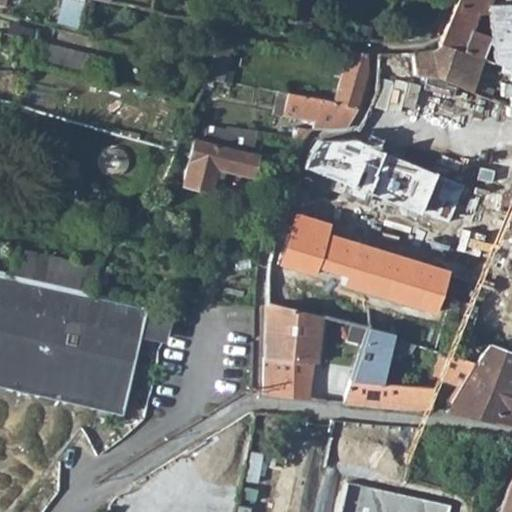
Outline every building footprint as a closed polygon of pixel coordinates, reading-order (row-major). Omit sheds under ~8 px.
[(140,11),(149,13),(152,2),(142,0),(140,11)] [(511,65),(511,0),(456,0),(439,46),(481,60),(511,65)] [(251,18),(247,13),(221,10),(219,23),(249,28),(251,18)] [(0,31),(2,32),(36,40),(39,29),(0,18),(0,31)] [(39,29),(49,32),(51,26),(48,25),(40,22),(39,29)] [(414,42),(429,40),(437,23),(400,25),(396,42),(414,42)] [(219,35),(207,77),(207,78),(214,80),(225,82),(232,56),(226,55),(232,37),(219,35)] [(36,40),(32,62),(107,81),(113,60),(36,40)] [(349,53),(335,107),(358,113),(358,112),(367,79),(366,55),(349,53)] [(507,112),(511,113),(511,65),(510,73),(509,83),(501,82),(500,93),(501,96),(507,97),(506,105),(507,112)] [(318,128),(346,129),(358,113),(335,107),(288,97),(284,117),(313,122),(314,127),(318,128)] [(225,141),(255,146),(257,132),(228,127),(225,141)] [(320,138),(311,150),(307,161),(344,168),(351,144),(354,136),(352,139),(339,140),(320,138)] [(251,180),(257,156),(197,140),(185,186),(212,193),(218,171),(251,180)] [(346,169),(340,195),(365,201),(372,175),(346,169)] [(511,185),(497,193),(493,207),(511,216),(511,185)] [(98,291),(104,271),(98,270),(0,248),(0,275),(96,297),(98,291)] [(0,388),(95,410),(121,416),(140,336),(146,310),(0,277),(0,388)] [(270,361),(263,395),(322,402),(325,368),(315,359),(317,345),(320,321),(312,319),(267,306),(270,361)] [(317,345),(356,354),(364,332),(320,321),(317,345)] [(340,403),(341,404),(431,412),(434,387),(383,381),(387,338),(364,332),(356,354),(340,403)] [(447,413),(511,426),(511,353),(503,350),(490,345),(474,363),(461,387),(447,413)] [(443,353),(441,378),(461,387),(474,363),(445,353),(443,353)] [(253,413),(205,443),(108,503),(113,511),(153,511),(213,474),(243,467),(250,426),(253,413)] [(511,511),(511,475),(499,511),(511,511)]
